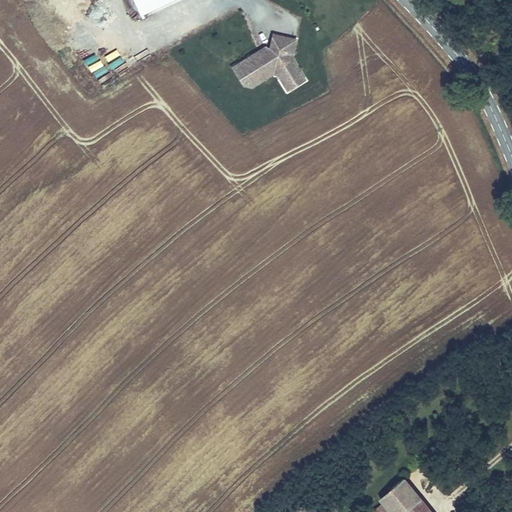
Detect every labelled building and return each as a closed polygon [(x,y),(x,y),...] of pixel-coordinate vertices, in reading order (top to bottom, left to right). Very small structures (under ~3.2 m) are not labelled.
[(168,0),(132,0),(139,14),(168,0)] [(275,32),(272,43),(271,48),(261,46),(239,60),(250,79),(267,69),(272,74),(276,74),(286,92),(308,81),(294,55),(298,38),(275,32)] [(250,79),(239,60),(230,66),(242,85),(255,86),(272,74),(267,69),(250,79)] [(108,68),(93,72),(95,78),(109,74),(108,68)] [(427,511),(407,487),(384,506),(389,511),(427,511)]
